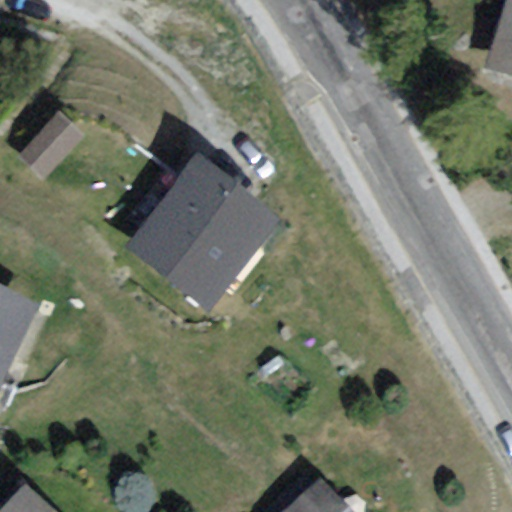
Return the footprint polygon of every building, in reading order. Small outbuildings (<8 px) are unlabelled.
[(511,0),(504,0),(480,76),(511,86),(511,0)] [(284,199),(220,158),(142,279),(206,320),(284,199)] [(0,390),(33,317),(0,301),(0,390)] [(336,511),(314,489),(290,511),(336,511)] [(36,511),(16,494),(0,511),(36,511)]
